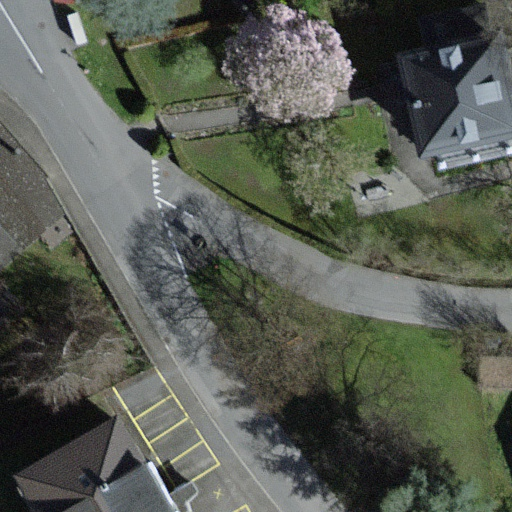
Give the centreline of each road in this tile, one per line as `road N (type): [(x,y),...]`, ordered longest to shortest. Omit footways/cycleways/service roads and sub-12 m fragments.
road 1 (residential): [(511,317),(375,296),(161,202),(120,217)]
road 2 (residential): [(120,217),(189,350),(301,511)]
road 3 (residential): [(0,8),(120,217)]
